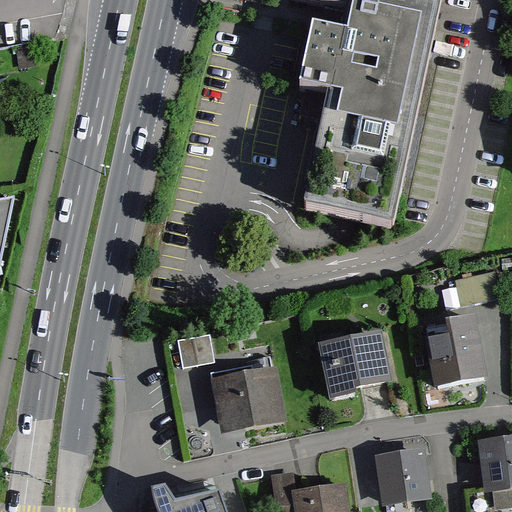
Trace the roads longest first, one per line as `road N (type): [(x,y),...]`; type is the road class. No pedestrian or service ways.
road 1 (residential): [(494,0),(445,226),(433,243),(416,254),(245,288),(223,282),(208,260),(207,236),(258,44)]
road 2 (primary): [(66,511),(165,0)]
road 3 (primary): [(120,0),(60,275),(24,511)]
road 4 (residential): [(167,478),(511,416)]
